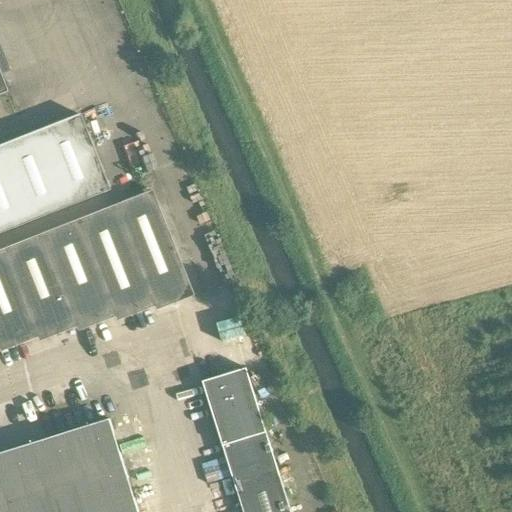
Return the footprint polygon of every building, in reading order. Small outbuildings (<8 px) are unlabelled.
[(6,0),(10,9),(34,0),(6,0)] [(0,233),(108,191),(78,115),(0,146),(0,233)] [(192,297),(179,266),(149,192),(111,206),(152,308),(170,300),(172,305),(192,297)] [(111,206),(74,221),(113,318),(131,311),(133,315),(152,308),(111,206)] [(74,221),(37,236),(74,329),(92,321),(94,325),(113,318),(74,221)] [(37,236),(0,250),(35,339),(54,332),(55,336),(74,329),(37,236)] [(0,250),(0,347),(14,342),(16,346),(35,339),(0,250)] [(243,511),(290,511),(246,369),(203,383),(243,511)] [(0,511),(138,511),(110,421),(0,455),(0,511)]
